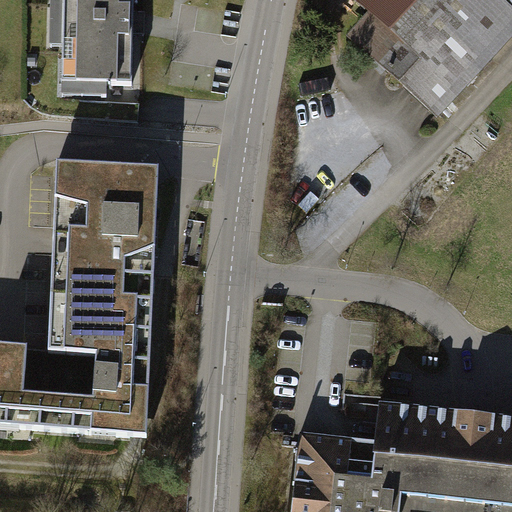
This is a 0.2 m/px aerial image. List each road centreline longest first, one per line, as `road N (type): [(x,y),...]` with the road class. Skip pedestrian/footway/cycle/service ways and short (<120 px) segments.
road 1 (tertiary): [(272,0),(237,219),(214,511)]
road 2 (track): [(0,476),(105,474),(139,461),(156,439),(159,356)]
